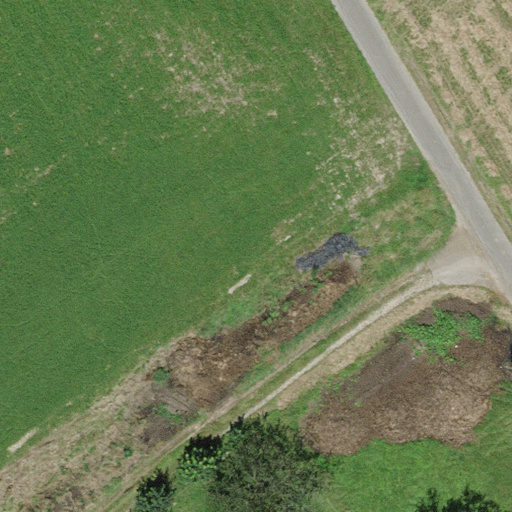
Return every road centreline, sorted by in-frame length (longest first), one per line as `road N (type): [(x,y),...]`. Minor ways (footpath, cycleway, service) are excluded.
road 1 (track): [(469,221),(113,511)]
road 2 (track): [(338,0),(511,280)]
